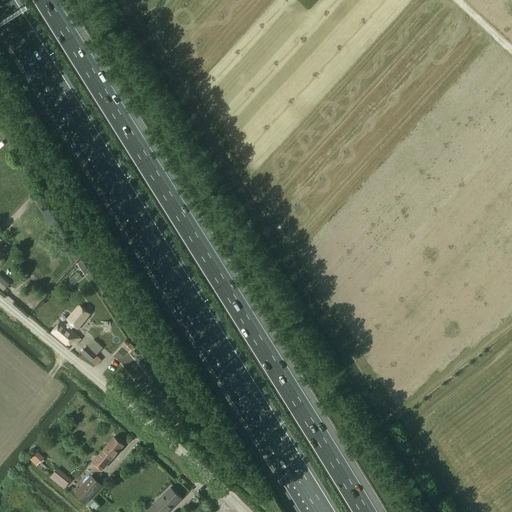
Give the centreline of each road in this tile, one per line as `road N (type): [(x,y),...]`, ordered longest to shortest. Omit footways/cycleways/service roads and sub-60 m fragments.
road 1 (motorway): [(2,0),(322,511)]
road 2 (motorway): [(365,511),(46,0)]
road 3 (unclassified): [(244,511),(0,298)]
